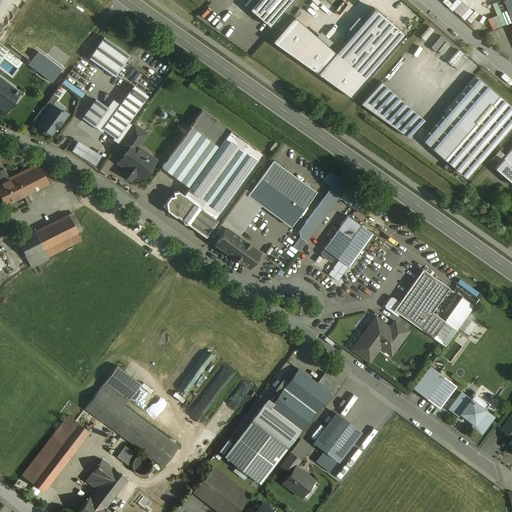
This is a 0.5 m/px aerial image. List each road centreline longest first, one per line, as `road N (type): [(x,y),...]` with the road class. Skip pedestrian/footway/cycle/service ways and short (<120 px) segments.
road 1 (residential): [(0,136),(70,165),(238,286),(295,301),(306,334),(511,481)]
road 2 (primary): [(127,0),(511,273)]
